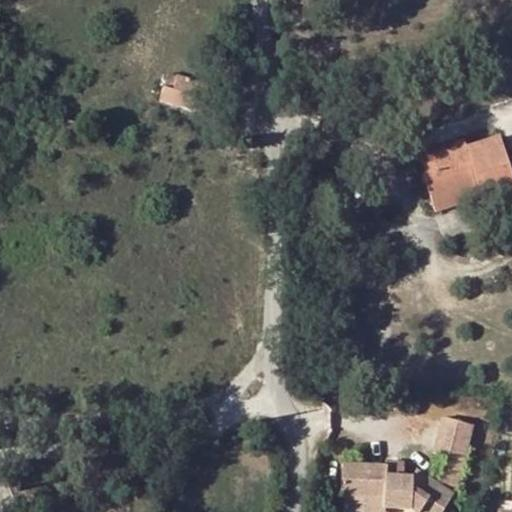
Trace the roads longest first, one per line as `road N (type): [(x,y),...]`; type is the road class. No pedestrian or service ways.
road 1 (unclassified): [(260,0),(274,144),(272,353)]
road 2 (residential): [(236,415),(191,437),(0,457)]
road 3 (residential): [(0,419),(221,400)]
road 4 (unclassified): [(293,511),(301,459),(297,425),(279,389)]
